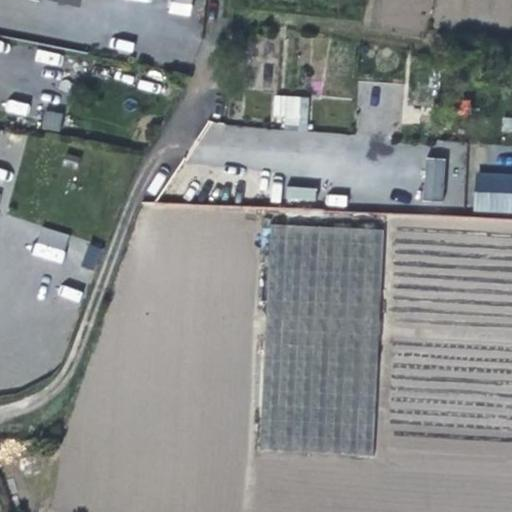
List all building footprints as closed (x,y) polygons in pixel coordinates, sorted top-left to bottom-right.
[(84,0),(44,0),(43,5),(60,8),(82,12),(84,0)] [(189,13),(190,0),(172,0),(171,11),(189,13)] [(307,126),(308,96),(274,95),(273,124),(307,126)] [(6,113),(27,116),(28,103),(8,100),(6,113)] [(44,110),(41,128),(60,131),(62,113),(44,110)] [(462,153),(425,152),(424,201),(461,202),(462,153)] [(511,173),(475,173),(474,212),(511,212),(511,173)] [(257,451),(373,457),(384,231),(269,225),(257,451)] [(63,260),(66,233),(39,230),(36,257),(63,260)]
